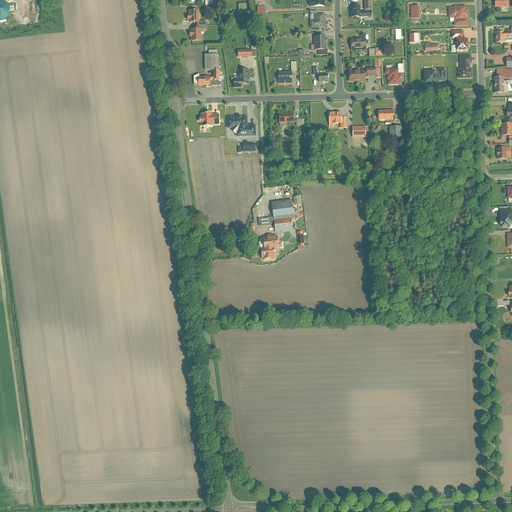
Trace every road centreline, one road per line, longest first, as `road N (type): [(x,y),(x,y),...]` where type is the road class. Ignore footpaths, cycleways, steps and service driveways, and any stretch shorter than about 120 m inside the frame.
road 1 (tertiary): [(174,102),(228,509)]
road 2 (residential): [(495,500),(483,178)]
road 3 (tertiary): [(495,500),(228,509)]
road 4 (residential): [(174,102),(340,94)]
road 5 (residential): [(340,94),(480,92)]
